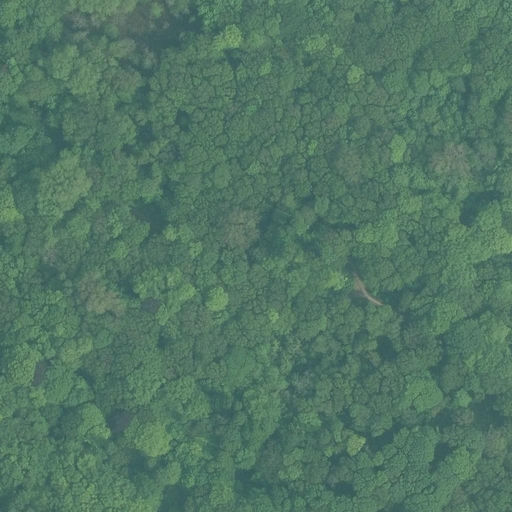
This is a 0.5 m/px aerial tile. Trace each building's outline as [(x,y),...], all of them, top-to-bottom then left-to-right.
[(480,74),(452,74),(452,93),(480,93),(480,74)] [(77,154),(70,170),(104,187),(112,170),(77,154)] [(266,224),(239,208),(227,228),(254,244),(266,224)] [(297,223),(312,242),(328,229),(312,210),(297,223)] [(0,325),(16,335),(26,319),(0,302),(0,325)] [(91,376),(100,361),(75,345),(65,360),(91,376)] [(258,381),(243,371),(229,393),(243,402),(258,381)] [(221,431),(193,415),(183,432),(211,448),(221,431)] [(168,479),(167,480),(150,511),(172,511),(174,509),(179,511),(186,511),(193,501),(183,496),(187,489),(168,479)] [(416,511),(425,494),(412,487),(398,480),(381,511),(416,511)] [(25,511),(14,500),(1,511),(25,511)]
